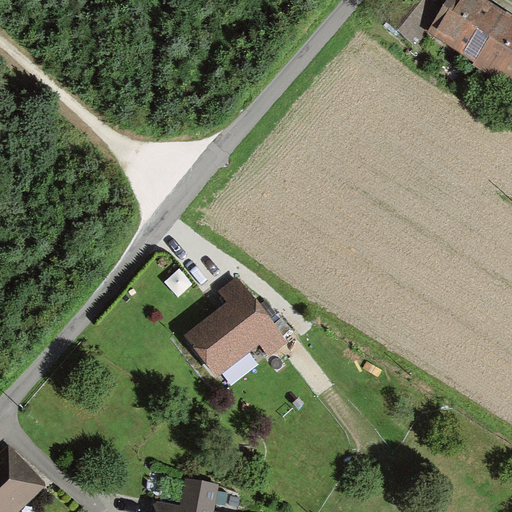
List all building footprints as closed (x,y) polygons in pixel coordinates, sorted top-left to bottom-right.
[(432,12),(419,0),(402,0),(385,19),(407,39),(432,12)] [(446,0),(429,24),(511,84),(511,30),(470,0),(446,0)] [(240,287),(181,335),(214,376),(258,341),(276,362),(291,349),(240,287)] [(5,453),(0,457),(0,511),(8,511),(36,489),(5,453)] [(179,510),(152,506),(151,511),(208,511),(212,488),(183,484),(179,510)]
